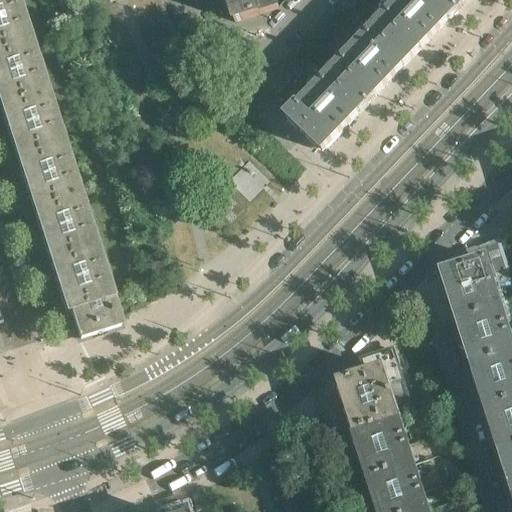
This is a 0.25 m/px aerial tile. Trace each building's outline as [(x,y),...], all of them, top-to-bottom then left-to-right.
[(0,0),(0,23),(20,17),(14,0),(0,0)] [(279,10),(275,0),(227,0),(235,24),(279,10)] [(413,59),(458,13),(444,0),(400,0),(377,24),(413,59)] [(444,0),(458,13),(469,0),(444,0)] [(0,52),(28,43),(20,17),(0,23),(0,52)] [(368,106),(413,59),(377,24),(332,71),(368,106)] [(0,80),(36,69),(28,43),(0,52),(0,80)] [(275,96),(293,78),(283,68),(267,84),(275,96)] [(0,108),(44,94),(36,69),(0,80),(0,108)] [(323,153),(368,106),(332,71),(286,119),(323,153)] [(53,120),(44,94),(0,108),(0,109),(8,135),(53,120)] [(61,146),(53,120),(8,135),(16,160),(61,146)] [(69,172),(61,146),(16,160),(25,186),(69,172)] [(77,197),(69,172),(25,186),(33,212),(77,197)] [(86,223),(77,197),(33,212),(41,237),(86,223)] [(94,249),(86,223),(41,237),(49,263),(94,249)] [(494,286),(491,279),(509,273),(499,243),(468,252),(473,266),(444,275),(459,323),(501,310),(494,286)] [(102,274),(94,249),(49,263),(58,289),(102,274)] [(511,281),(509,273),(491,279),(494,286),(511,281)] [(111,300),(102,274),(58,289),(66,314),(111,300)] [(120,328),(111,300),(66,314),(66,315),(71,313),(80,341),(120,328)] [(511,354),(511,343),(501,310),(459,323),(473,366),(511,354)] [(390,395),(387,386),(402,382),(393,351),(362,361),(367,376),(340,385),(356,433),(354,434),(355,435),(398,421),(393,405),(391,398),(394,397),(393,394),(390,395)] [(511,402),(511,354),(473,366),(487,410),(511,402)] [(511,450),(511,402),(487,410),(501,454),(511,450)] [(409,451),(404,435),(400,433),(396,422),(398,421),(355,435),(370,481),(411,468),(407,455),(409,451)] [(511,450),(501,454),(511,486),(511,450)] [(423,497),(418,481),(415,479),(411,468),(370,481),(379,511),(425,511),(422,501),(423,497)] [(190,511),(187,502),(157,511),(156,511),(190,511)]
